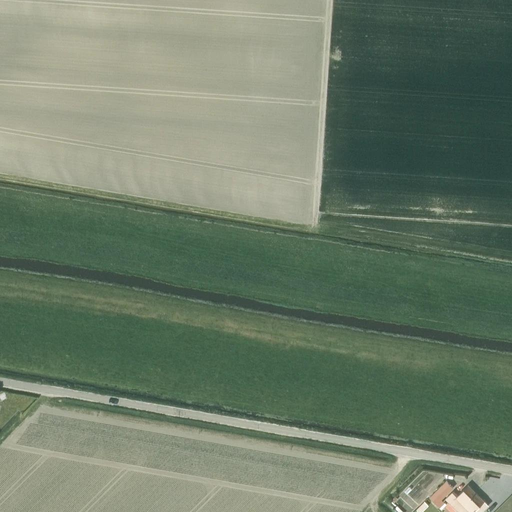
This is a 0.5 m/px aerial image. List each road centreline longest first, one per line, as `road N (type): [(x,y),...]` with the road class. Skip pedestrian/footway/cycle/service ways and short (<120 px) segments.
road 1 (tertiary): [(0,382),(511,471)]
road 2 (track): [(330,0),(315,224)]
